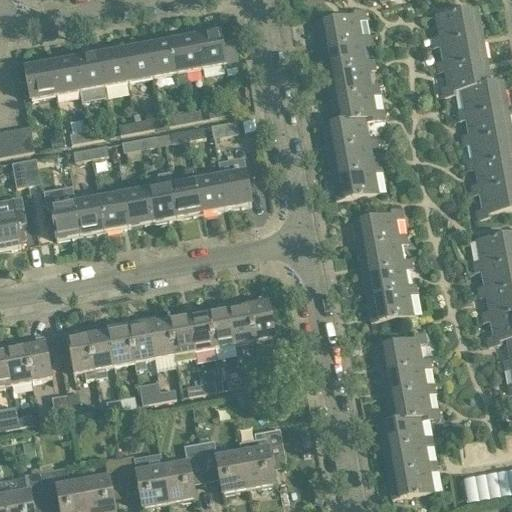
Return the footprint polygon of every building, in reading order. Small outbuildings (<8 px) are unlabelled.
[(442,39),(431,41),(433,50),(443,48),(443,44),(482,37),(477,12),(438,19),(442,39)] [(351,20),(314,27),(319,52),(358,45),(358,41),(355,25),(365,23),(364,14),(351,16),(351,20)] [(218,36),(194,41),(200,74),(223,70),(224,74),(237,72),(232,46),(221,48),(218,36)] [(446,64),(436,66),(437,75),(448,73),(447,69),(486,62),(482,37),(443,44),(443,48),(446,64)] [(358,45),(319,52),(323,77),(363,70),(362,66),(359,50),(370,48),(368,39),(358,41),(358,45)] [(194,41),(170,45),(176,78),(178,91),(187,90),(185,77),(200,74),(194,41)] [(170,45),(145,50),(151,83),(176,78),(170,45)] [(145,50),(121,54),(127,87),(151,83),(145,50)] [(121,54),(97,59),(103,92),(127,87),(121,54)] [(73,63),(79,96),(81,107),(105,103),(103,92),(97,59),(73,63)] [(451,89),(440,91),(442,101),(454,98),(454,95),(464,93),(463,93),(491,88),(491,87),(486,62),(447,69),(448,73),(451,89)] [(73,63),(48,67),(55,101),(79,96),(73,63)] [(363,70),(323,77),(328,102),(368,95),(367,91),(364,75),(375,73),(373,64),(362,66),(363,70)] [(48,67),(23,72),(30,105),(55,101),(48,67)] [(467,112),(456,114),(458,124),(469,122),(468,118),(508,111),(504,85),(491,87),(491,88),(463,93),(464,93),(467,112)] [(328,102),(333,127),(372,120),(372,116),(369,100),(379,98),(377,89),(367,91),(368,95),(328,102)] [(231,106),(207,111),(209,123),(234,119),(231,106)] [(472,137),(461,139),(463,148),(473,146),(472,142),(511,135),(511,131),(508,111),(468,118),(469,122),(472,137)] [(199,114),(183,117),(185,127),(201,124),(199,114)] [(333,127),(321,129),(326,154),(365,147),(364,143),(361,128),(384,123),(382,114),(372,116),(372,120),(333,127)] [(183,117),(166,120),(168,130),(185,127),(183,117)] [(151,123),(135,127),(136,137),(153,134),(151,123)] [(235,126),(211,131),(213,143),(237,139),(235,126)] [(135,127),(118,130),(120,140),(136,137),(135,127)] [(29,131),(17,133),(22,158),(33,156),(29,131)] [(102,132),(86,135),(88,146),(104,142),(102,132)] [(203,132),(186,135),(188,145),(205,142),(203,132)] [(17,133),(5,136),(10,160),(22,158),(17,133)] [(86,135),(70,139),(71,149),(88,146),(86,135)] [(186,135),(170,138),(172,148),(188,145),(186,135)] [(476,162),(465,164),(467,174),(478,171),(477,168),(511,161),(511,135),(472,142),(473,146),(476,162)] [(5,136),(0,136),(0,162),(10,160),(5,136)] [(154,141),(138,144),(140,154),(156,151),(154,141)] [(365,147),(326,154),(331,179),(370,172),(369,168),(366,152),(376,150),(375,141),(364,143),(365,147)] [(138,144),(121,147),(123,157),(140,154),(138,144)] [(106,150),(89,153),(91,163),(108,160),(106,150)] [(89,153),(73,156),(75,166),(91,163),(89,153)] [(481,188),(470,189),(472,199),(482,197),(482,193),(511,187),(511,161),(477,168),(478,171),(481,188)] [(35,164),(23,166),(27,191),(39,189),(35,164)] [(23,166),(11,168),(16,193),(27,191),(23,166)] [(370,172),(331,179),(336,205),(374,198),(371,177),(381,175),(379,166),(369,168),(370,172)] [(186,187),(171,189),(177,222),(201,218),(195,185),(193,172),(183,174),(186,187)] [(244,176),(220,180),(226,213),(250,209),(244,176)] [(220,180),(195,185),(201,218),(226,213),(220,180)] [(485,212),(475,214),(476,223),(487,221),(486,218),(511,213),(511,187),(482,193),(482,197),(485,212)] [(171,189),(147,194),(153,227),(177,222),(171,189)] [(147,194),(123,198),(129,231),(153,227),(147,194)] [(123,198),(99,203),(105,236),(129,231),(123,198)] [(99,203),(75,207),(81,240),(105,236),(99,203)] [(75,207),(49,212),(55,245),(81,240),(75,207)] [(388,219),(351,226),(356,251),(395,244),(394,240),(391,224),(402,222),(400,213),(388,215),(388,219)] [(14,218),(0,221),(0,255),(20,252),(14,218)] [(482,264),(472,266),(474,275),(484,274),(483,269),(511,264),(511,237),(479,244),(482,264)] [(395,244),(356,251),(360,276),(400,269),(399,265),(396,249),(407,247),(405,238),(394,240),(395,244)] [(400,269),(360,276),(365,301),(405,294),(404,290),(401,274),(411,272),(410,263),(399,265),(400,269)] [(487,289),(476,291),(478,300),(489,298),(488,294),(511,289),(511,264),(483,269),(484,274),(487,289)] [(405,294),(365,301),(370,327),(409,320),(406,299),(416,297),(414,288),(404,290),(405,294)] [(492,314),(481,316),(483,325),(493,323),(493,319),(511,315),(511,289),(488,294),(489,298),(492,314)] [(259,307),(247,310),(254,345),(274,341),(267,299),(257,301),(259,307)] [(234,305),(226,307),(234,349),(254,345),(247,310),(235,312),(234,305)] [(218,315),(207,317),(214,353),(234,349),(226,307),(217,308),(218,315)] [(194,312),(186,314),(194,356),(214,353),(207,317),(196,319),(194,312)] [(178,322),(167,324),(173,360),(194,356),(186,314),(177,316),(178,322)] [(496,339),(486,341),(487,350),(502,348),(502,344),(509,343),(509,342),(511,341),(511,315),(493,319),(493,323),(496,339)] [(154,320),(146,321),(154,364),(173,360),(167,324),(156,327),(154,320)] [(126,325),(127,332),(133,368),(135,374),(145,372),(144,365),(154,364),(146,321),(137,323),(126,325)] [(114,327),(106,329),(114,371),(133,368),(127,332),(126,325),(114,327)] [(98,337),(87,340),(95,383),(105,381),(103,373),(114,371),(106,329),(97,330),(98,337)] [(74,335),(65,336),(73,379),(83,377),(85,385),(95,383),(87,340),(75,342),(74,335)] [(412,344),(374,351),(379,376),(419,369),(418,364),(415,349),(426,347),(424,337),(411,340),(412,344)] [(35,349),(24,351),(31,386),(51,383),(43,340),(34,342),(35,349)] [(511,357),(511,362),(503,364),(504,373),(511,371),(511,341),(509,342),(509,343),(511,357)] [(11,346),(3,348),(11,390),(31,386),(24,351),(12,353),(11,346)] [(0,392),(11,390),(3,348),(0,348),(0,392)] [(419,369),(379,376),(383,401),(423,394),(422,389),(420,373),(430,371),(428,362),(418,364),(419,369)] [(279,366),(259,369),(262,387),(282,384),(279,366)] [(254,379),(240,382),(242,391),(256,388),(254,379)] [(240,382),(226,384),(228,393),(242,391),(240,382)] [(214,386),(200,389),(202,398),(215,396),(214,386)] [(423,394),(383,401),(388,426),(428,419),(427,414),(424,398),(435,396),(433,387),(422,389),(423,394)] [(200,389),(186,391),(187,401),(202,398),(200,389)] [(173,394),(160,396),(161,406),(175,403),(173,394)] [(160,396),(146,399),(147,408),(161,406),(160,396)] [(77,397),(65,399),(69,422),(95,418),(93,408),(80,411),(77,397)] [(54,416),(43,418),(45,427),(69,422),(65,399),(51,401),(54,416)] [(134,401),(120,404),(121,413),(135,411),(134,401)] [(120,404),(105,406),(107,416),(121,413),(120,404)] [(388,426),(376,428),(381,453),(421,446),(420,441),(417,426),(439,421),(437,412),(427,414),(428,419),(388,426)] [(30,420),(17,422),(19,432),(32,429),(30,420)] [(17,422),(2,425),(4,435),(19,432),(17,422)] [(267,452),(241,457),(248,494),(274,489),(269,465),(284,462),(279,433),(264,436),(267,452)] [(421,446),(381,453),(386,478),(425,471),(424,466),(422,451),(432,449),(430,439),(420,441),(421,446)] [(213,445),(198,448),(204,477),(217,474),(221,499),(248,494),(241,457),(216,461),(213,445)] [(187,466),(161,471),(168,509),(194,504),(189,479),(204,477),(198,448),(184,450),(187,466)] [(33,450),(24,451),(26,463),(35,461),(33,450)] [(134,459),(119,462),(124,491),(137,489),(141,511),(150,511),(168,509),(161,471),(137,476),(134,459)] [(107,481),(82,486),(86,511),(113,511),(110,494),(124,491),(119,462),(104,465),(107,481)] [(425,471),(386,478),(390,504),(430,497),(426,475),(437,473),(435,464),(424,466),(425,471)] [(51,466),(38,468),(39,477),(44,506),(58,504),(59,511),(86,511),(82,486),(69,488),(66,471),(52,474),(51,466)] [(465,502),(511,496),(511,487),(510,488),(508,474),(462,480),(465,502)] [(27,496),(2,500),(3,511),(30,511),(30,509),(44,506),(39,477),(24,480),(27,496)]
